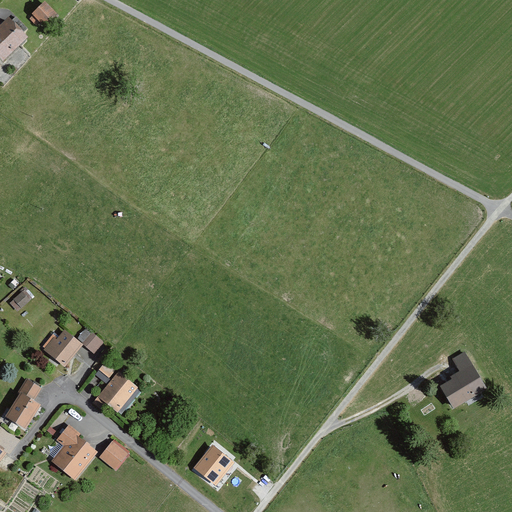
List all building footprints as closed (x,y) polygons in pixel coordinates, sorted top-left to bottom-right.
[(47,4),(35,16),(46,28),(59,17),(47,4)] [(10,17),(0,26),(0,54),(6,60),(30,37),(10,17)] [(24,291),(12,302),(20,311),(32,299),(24,291)] [(56,336),(45,349),(67,367),(85,345),(95,354),(104,343),(89,330),(80,341),(66,330),(59,338),(56,336)] [(454,379),(443,385),(455,407),(489,388),(468,352),(455,360),(460,369),(451,374),(454,379)] [(107,362),(101,369),(111,377),(117,370),(107,362)] [(120,372),(100,396),(120,412),(140,387),(120,372)] [(42,404),(22,392),(8,415),(28,427),(42,404)] [(101,451),(70,426),(59,440),(67,446),(55,462),(77,480),(101,451)] [(114,441),(102,457),(118,469),(130,453),(114,441)] [(235,463),(212,445),(194,468),(217,486),(235,463)]
